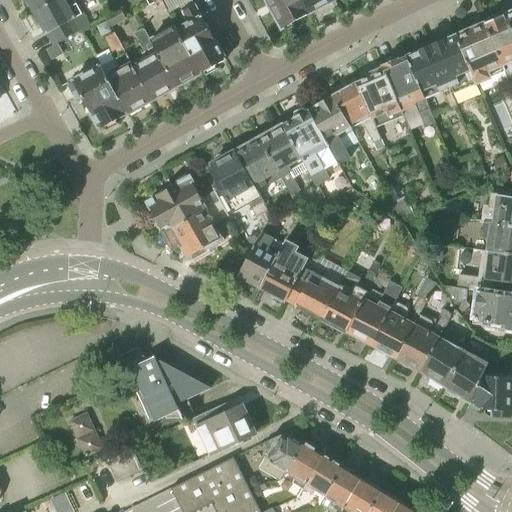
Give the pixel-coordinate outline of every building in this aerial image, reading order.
[(25,0),(27,3),(30,4),(35,13),(34,15),(60,0),(25,0)] [(73,0),(60,0),(34,15),(33,17),(37,25),(41,26),(45,35),(48,35),(54,46),(88,27),(73,0)] [(311,13),(304,0),(265,0),(282,29),(286,27),(288,28),(295,25),(295,22),(311,13)] [(304,0),(311,13),(334,0),(304,0)] [(177,30),(201,73),(204,71),(206,75),(217,69),(215,65),(226,59),(195,5),(181,13),(188,24),(177,30)] [(112,27),(126,19),(120,8),(106,16),(112,27)] [(484,23),(505,72),(511,69),(511,11),(502,16),(498,14),(489,17),(486,22),(484,23)] [(455,35),(475,85),(476,87),(493,80),(492,78),(505,72),(484,23),(455,35)] [(155,48),(177,87),(201,73),(177,30),(175,27),(153,39),(155,42),(152,44),(155,48)] [(135,36),(141,47),(151,41),(145,30),(135,36)] [(102,68),(128,114),(151,101),(134,68),(115,35),(106,40),(116,60),(102,68)] [(432,45),(452,94),(475,85),(455,35),(432,45)] [(63,54),(58,44),(54,46),(46,51),(51,60),(59,56),(63,54)] [(407,55),(426,99),(444,92),(451,109),(457,106),(452,94),(432,45),(407,55)] [(177,87),(155,48),(145,53),(143,55),(146,61),(134,68),(151,101),(177,87)] [(383,65),(384,68),(403,113),(417,107),(426,129),(436,124),(426,99),(407,55),(383,65)] [(128,114),(102,68),(68,86),(78,103),(83,99),(100,129),(105,126),(107,129),(118,123),(117,120),(128,114)] [(357,83),(377,128),(404,116),(403,113),(384,68),(372,73),(373,76),(357,83)] [(331,96),(351,129),(360,124),(362,127),(364,126),(373,142),(376,149),(385,146),(377,128),(357,83),(347,88),(343,88),(337,91),(335,94),(332,96),(331,96)] [(308,110),(334,155),(339,165),(351,158),(340,139),(353,132),(351,129),(331,96),(327,95),(321,98),(320,103),(308,110)] [(283,124),(310,171),(318,185),(330,179),(321,162),(334,155),(308,110),(303,107),(293,112),(292,119),(283,124)] [(258,138),(281,177),(291,196),(301,191),(294,179),(310,171),(283,124),(282,124),(277,121),(270,125),(270,131),(258,138)] [(233,152),(256,191),(281,177),(258,138),(252,134),(246,138),(246,144),(233,152)] [(256,191),(233,152),(225,156),(221,154),(215,158),(215,162),(202,169),(211,185),(220,180),(236,210),(248,204),(256,216),(267,211),(256,191)] [(498,172),(508,169),(503,156),(493,160),(498,172)] [(486,174),(482,164),(471,169),(475,179),(486,174)] [(160,225),(165,234),(221,201),(214,190),(201,197),(189,176),(186,178),(183,176),(178,179),(178,182),(156,194),(158,196),(147,202),(153,214),(150,216),(156,227),(160,225)] [(481,221),(484,222),(511,226),(511,197),(491,195),(489,207),(483,206),(481,221)] [(403,222),(414,217),(406,197),(394,202),(403,222)] [(401,219),(393,203),(390,199),(378,206),(399,221),(401,219)] [(221,201),(165,234),(174,250),(181,246),(187,257),(190,255),(193,260),(205,253),(204,251),(217,244),(218,245),(224,242),(220,233),(218,234),(213,225),(229,216),(221,201)] [(299,217),(291,233),(301,238),(309,223),(299,217)] [(486,251),(511,254),(511,226),(484,222),(483,235),(488,236),(486,251)] [(240,275),(264,287),(284,245),(266,235),(272,223),(265,227),(240,275)] [(306,267),(312,253),(287,240),(284,245),(264,287),(272,292),(271,294),(286,302),(287,301),(288,301),(306,267)] [(458,289),(468,289),(479,291),(495,293),(496,281),(511,283),(511,254),(486,251),(483,251),(481,265),(480,265),(478,277),(459,275),(458,289)] [(340,285),(323,319),(348,332),(367,296),(381,270),(373,265),(361,288),(357,286),(353,292),(340,285)] [(340,285),(306,267),(288,301),(323,319),(340,285)] [(367,296),(348,332),(350,333),(351,338),(356,341),(362,339),(372,345),(396,302),(403,288),(391,281),(380,302),(379,303),(367,296)] [(466,302),(468,289),(458,289),(440,286),(459,313),(470,306),(466,302)] [(511,295),(495,293),(479,291),(476,314),(480,320),(490,322),(489,326),(511,329),(511,295)] [(412,308),(416,310),(421,313),(426,302),(425,301),(426,299),(419,296),(412,308)] [(396,358),(416,322),(411,320),(405,317),(407,312),(407,308),(396,302),(372,345),(396,358)] [(416,322),(396,358),(421,371),(442,332),(452,314),(443,309),(437,321),(432,318),(431,320),(420,314),(416,322)] [(442,332),(421,371),(433,379),(431,382),(442,389),(444,386),(446,387),(467,350),(454,344),(456,340),(442,332)] [(144,362),(137,347),(109,360),(116,376),(130,370),(138,386),(156,420),(178,410),(176,404),(190,398),(212,388),(160,360),(159,361),(158,362),(155,357),(144,362)] [(470,403),(485,373),(489,363),(467,350),(446,387),(450,390),(448,393),(459,400),(461,397),(470,403)] [(498,373),(485,373),(470,403),(481,410),(493,410),(493,417),(511,417),(511,376),(498,376),(498,373)] [(256,433),(242,404),(225,412),(222,404),(193,418),(203,439),(209,436),(216,451),(256,433)] [(69,422),(86,457),(104,449),(88,414),(69,422)] [(284,472),(286,474),(304,442),(303,441),(302,443),(291,437),(290,439),(281,434),(264,443),(266,449),(269,451),(265,457),(258,469),(274,478),(279,481),(284,472)] [(304,442),(286,474),(295,479),(292,483),(302,489),(323,453),(304,442)] [(128,477),(143,470),(132,444),(116,450),(128,477)] [(323,453),(302,489),(312,495),(315,491),(324,497),(343,465),(323,453)] [(234,458),(171,489),(182,511),(193,511),(212,503),(216,511),(260,511),(254,499),(249,490),(244,479),(234,458)] [(343,465),(324,497),(335,503),(332,507),(340,511),(341,511),(363,477),(343,465)] [(249,490),(259,485),(253,475),(244,479),(249,490)] [(363,477),(341,511),(367,511),(381,488),(363,477)] [(259,485),(249,490),(254,499),(263,493),(259,485)] [(381,488),(367,511),(394,511),(402,500),(381,488)] [(394,511),(420,511),(402,500),(394,511)]
